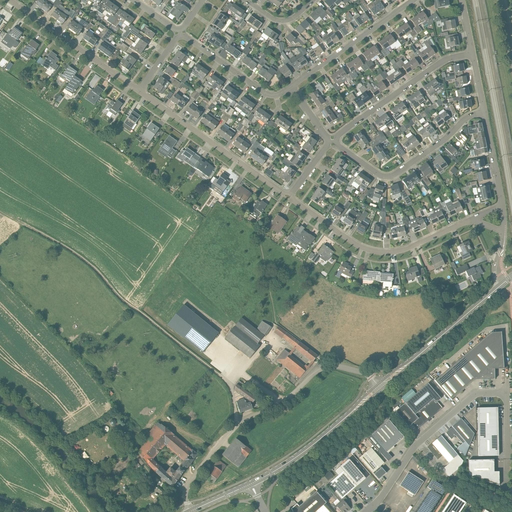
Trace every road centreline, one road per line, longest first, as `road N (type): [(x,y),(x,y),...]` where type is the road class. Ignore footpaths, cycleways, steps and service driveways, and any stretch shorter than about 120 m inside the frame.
road 1 (track): [(0,211),(78,255),(218,375)]
road 2 (residential): [(292,192),(373,250),(404,248),(475,217)]
road 3 (residential): [(140,89),(292,192)]
road 4 (unclassified): [(375,503),(442,421),(475,394),(506,393)]
road 5 (residential): [(336,141),(376,173),(394,175),(483,111)]
road 6 (unclassified): [(237,425),(330,366),(366,374),(381,387)]
road 7 (residential): [(336,141),(445,59),(473,53)]
road 8 (tertiary): [(251,483),(381,387)]
road 9 (residential): [(9,0),(140,89)]
road 10 (tertiary): [(381,387),(495,289)]
road 11 (residential): [(291,86),(413,0)]
road 12 (residential): [(180,36),(265,93),(291,86)]
